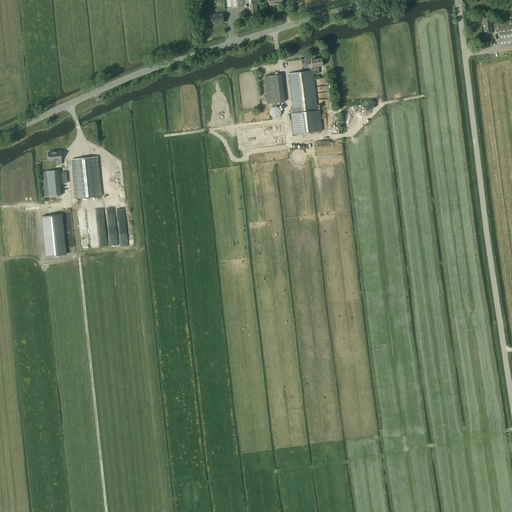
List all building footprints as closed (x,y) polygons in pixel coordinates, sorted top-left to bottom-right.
[(256,3),(247,4),(248,14),(257,13),(256,3)] [(224,22),(223,14),(206,16),(207,24),(224,22)] [(511,44),(511,19),(497,22),(497,23),(491,24),(490,17),(482,18),(483,31),(492,30),(492,28),(498,27),(500,46),(511,44)] [(313,70),(289,73),(293,112),(292,113),(294,133),(321,130),(319,110),(317,110),(313,74),(319,73),(318,66),(322,65),(322,58),(311,59),(312,67),(313,67),(313,70)] [(285,101),(281,73),(265,75),(267,88),(271,88),(273,106),(279,105),(279,102),(285,101)] [(55,152),(55,151),(52,151),(52,152),(48,152),(49,162),(61,160),(60,151),(55,152)] [(102,196),(98,157),(71,159),(75,199),(102,196)] [(61,195),(58,170),(46,171),(49,197),(61,195)] [(62,214),(47,215),(51,255),(66,254),(62,214)]
